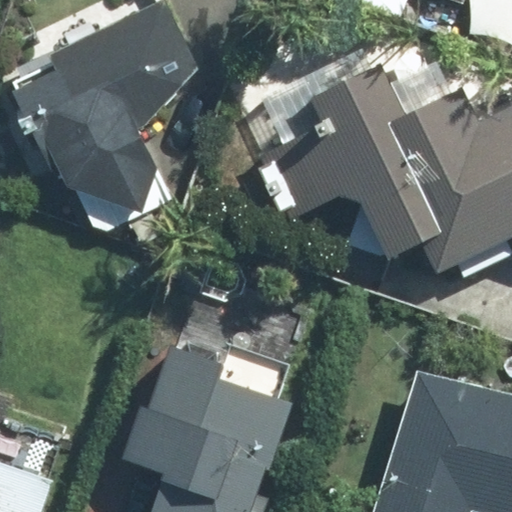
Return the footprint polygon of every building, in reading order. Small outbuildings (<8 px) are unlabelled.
[(372,0),(371,8),(405,18),(410,0),(462,0),(466,1),(466,0),(372,0)] [(200,70),(170,3),(15,71),(90,241),(176,203),(131,101),(200,70)] [(323,131),(261,157),(288,220),(359,191),(386,256),(440,234),(456,273),(511,249),(511,103),(472,120),(461,96),(403,120),(380,66),(308,96),(323,131)] [(242,335),(166,312),(116,471),(156,484),(147,511),(267,511),(300,409),(226,385),(242,335)] [(470,511),(471,511),(477,511),(511,511),(511,393),(425,372),(378,511),(470,511)] [(0,511),(46,511),(56,484),(0,466),(0,511)]
